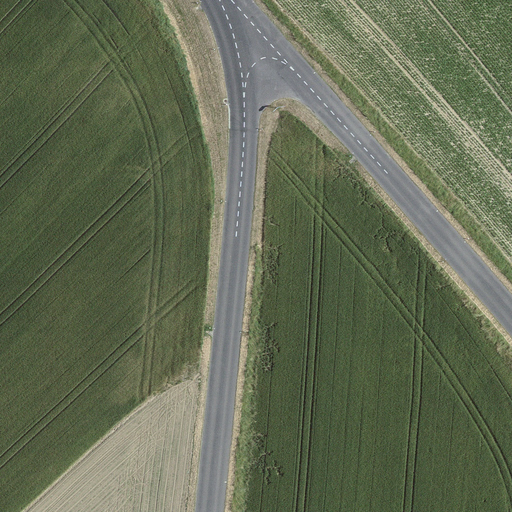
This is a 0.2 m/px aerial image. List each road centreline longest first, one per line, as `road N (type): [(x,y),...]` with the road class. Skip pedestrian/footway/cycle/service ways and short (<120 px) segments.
road 1 (tertiary): [(243,13),(243,144),(208,511)]
road 2 (tertiary): [(243,13),(511,315)]
